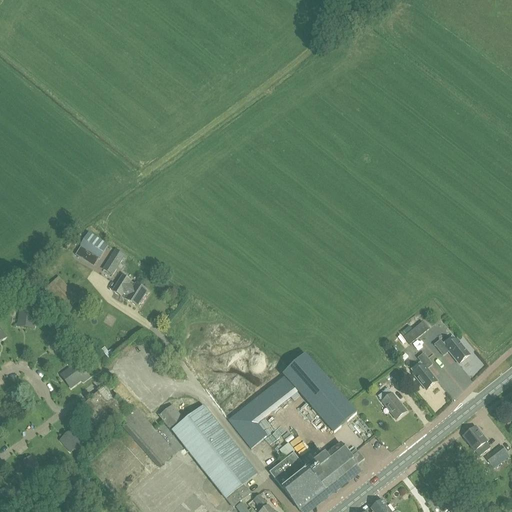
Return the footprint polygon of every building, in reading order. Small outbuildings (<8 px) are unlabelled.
[(109,246),(90,233),(81,246),(100,259),(109,246)] [(125,256),(116,251),(104,270),(112,275),(125,256)] [(113,291),(127,300),(138,307),(148,292),(136,284),(135,285),(131,283),(132,282),(123,276),(113,291)] [(58,279),(41,294),(61,316),(78,301),(58,279)] [(21,310),(19,323),(18,328),(33,330),(34,325),(35,315),(38,316),(39,308),(31,307),(31,311),(21,310)] [(423,323),(413,331),(419,338),(428,330),(423,323)] [(410,345),(419,338),(413,331),(404,338),(410,345)] [(61,332),(53,339),(50,343),(59,354),(71,343),(61,332)] [(449,352),(459,365),(470,356),(457,340),(446,349),(440,341),(435,346),(443,357),(449,352)] [(389,346),(384,351),(392,360),(397,356),(389,346)] [(424,354),(418,359),(424,367),(414,375),(426,391),(437,382),(427,370),(432,365),(424,354)] [(305,355),(283,375),(334,434),(356,414),(305,355)] [(75,365),(65,373),(61,376),(70,389),(74,386),(82,380),(83,382),(89,377),(85,371),(81,374),(75,365)] [(99,433),(126,410),(105,386),(79,409),(99,433)] [(396,421),(406,412),(392,395),(381,403),(396,421)] [(225,500),(226,499),(233,508),(250,494),(243,485),(257,475),(204,407),(184,422),(172,407),(160,416),(225,500)] [(134,408),(122,419),(127,424),(123,427),(159,467),(174,453),(134,408)] [(479,457),(490,448),(486,443),(487,443),(475,427),(463,437),(474,453),(475,452),(479,457)] [(81,442),(74,435),(71,431),(60,440),(64,444),(71,452),(81,442)] [(287,460),(269,473),(299,511),(357,466),(364,461),(358,454),(356,451),(349,456),(341,445),(307,471),(302,466),(293,454),(287,460)] [(485,459),(493,470),(509,458),(501,448),(485,459)] [(42,471),(34,461),(30,457),(19,467),(28,478),(27,480),(32,486),(37,481),(35,478),(42,471)] [(89,461),(85,463),(90,471),(94,469),(89,461)] [(478,476),(470,482),(479,494),(487,489),(478,476)] [(16,500),(10,492),(6,487),(0,492),(0,502),(6,509),(16,500)] [(451,505),(456,511),(460,511),(470,505),(463,495),(451,505)] [(259,509),(266,504),(260,496),(253,501),(259,509)] [(199,500),(190,505),(192,509),(201,504),(199,500)] [(390,511),(382,502),(381,503),(379,502),(377,504),(376,506),(371,511),(390,511)]
